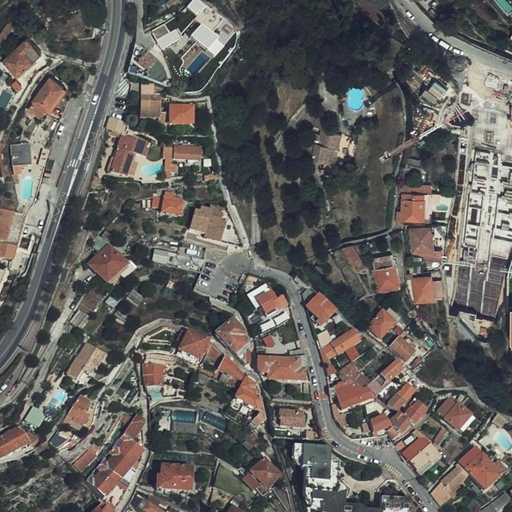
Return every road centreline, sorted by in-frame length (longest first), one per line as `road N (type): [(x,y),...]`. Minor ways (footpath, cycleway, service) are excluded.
road 1 (primary): [(0,364),(29,321),(81,166),(121,0)]
road 2 (residential): [(239,262),(291,290),(335,437),(401,470),(430,511)]
road 3 (secondary): [(402,0),(426,29),(511,70)]
